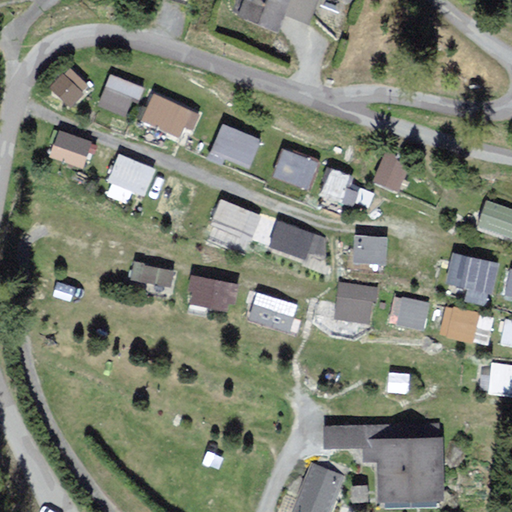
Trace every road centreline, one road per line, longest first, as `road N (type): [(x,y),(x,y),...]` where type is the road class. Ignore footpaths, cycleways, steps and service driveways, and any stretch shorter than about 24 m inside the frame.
road 1 (residential): [(0,193),(27,67),(72,35),(189,54),(333,107)]
road 2 (residential): [(333,107),(344,94),(370,93),(511,110)]
road 3 (residential): [(333,107),(511,157)]
road 4 (residential): [(54,511),(0,393)]
